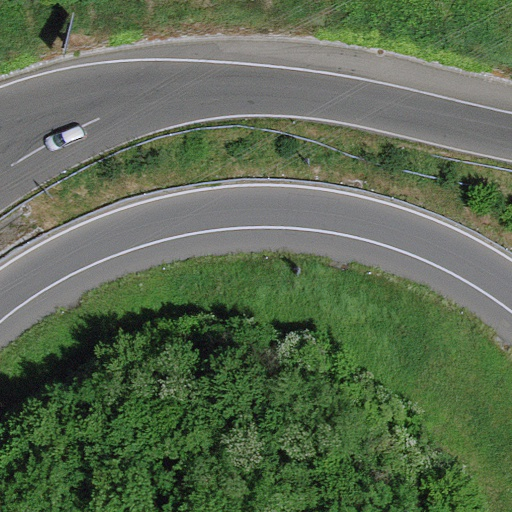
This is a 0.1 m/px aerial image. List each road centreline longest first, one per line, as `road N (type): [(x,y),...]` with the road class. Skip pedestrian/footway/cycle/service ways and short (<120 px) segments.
road 1 (motorway): [(0,295),(122,231),(203,212),(284,207),(405,231),(511,285)]
road 2 (motorway): [(511,134),(363,101),(215,90),(106,104),(0,149)]
